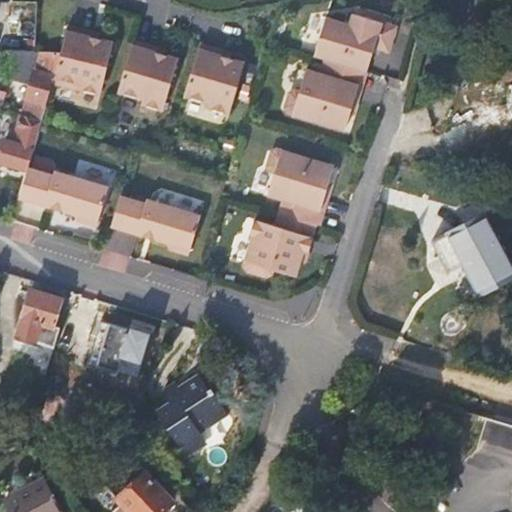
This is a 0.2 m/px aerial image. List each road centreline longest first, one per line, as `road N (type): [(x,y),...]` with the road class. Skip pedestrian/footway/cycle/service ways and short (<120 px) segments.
road 1 (residential): [(318,344),(0,248)]
road 2 (residential): [(401,59),(318,344)]
road 3 (residential): [(508,408),(318,344)]
road 4 (unknown): [(318,344),(390,511)]
